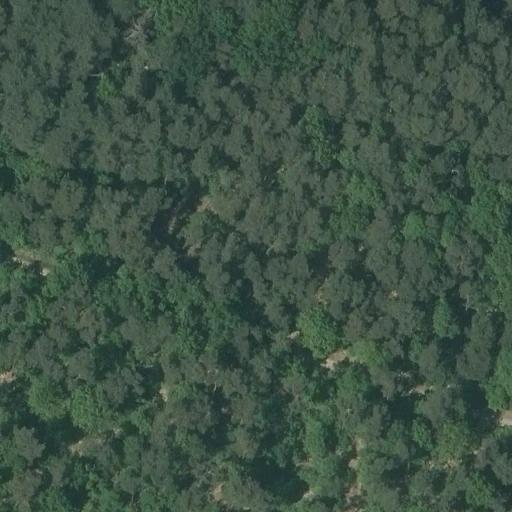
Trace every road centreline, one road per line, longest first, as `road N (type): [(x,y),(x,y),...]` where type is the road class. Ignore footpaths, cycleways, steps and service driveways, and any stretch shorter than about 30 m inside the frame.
road 1 (track): [(511,425),(0,258)]
road 2 (track): [(388,0),(511,39)]
